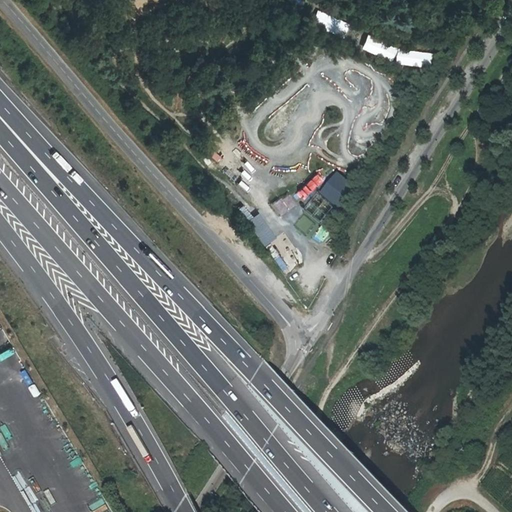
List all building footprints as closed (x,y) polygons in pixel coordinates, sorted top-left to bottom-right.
[(317,12),(312,26),(345,37),(350,23),(317,12)] [(393,62),(398,51),(387,46),(382,56),(393,62)] [(402,65),(415,67),(417,55),(404,53),(402,65)] [(339,175),(323,194),(341,209),(357,189),(339,175)] [(274,208),(292,199),(289,193),(270,202),(274,208)] [(258,214),(247,221),(264,245),(274,238),(258,214)] [(0,351),(11,348),(6,334),(0,336),(0,351)]
